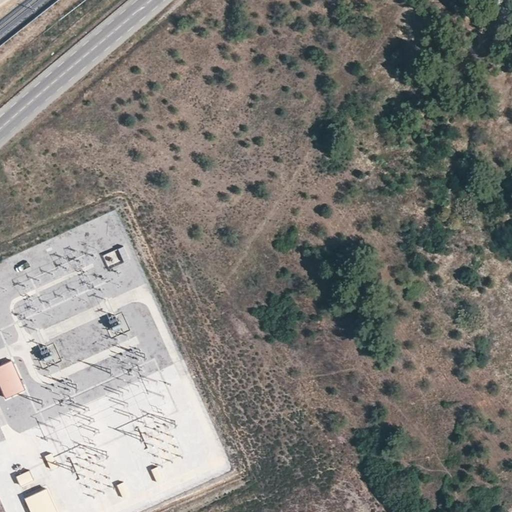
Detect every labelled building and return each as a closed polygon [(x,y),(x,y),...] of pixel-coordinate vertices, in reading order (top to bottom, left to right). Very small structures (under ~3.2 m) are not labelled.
[(104,256),(109,266),(127,257),(122,247),(104,256)] [(0,382),(7,397),(25,389),(12,360),(0,364),(0,382)] [(58,465),(52,452),(45,455),(51,468),(58,465)] [(165,479),(158,466),(151,469),(158,483),(165,479)] [(33,479),(29,469),(16,475),(20,484),(33,479)] [(130,494),(124,481),(117,484),(123,498),(130,494)] [(58,511),(47,487),(25,497),(31,511),(58,511)]
